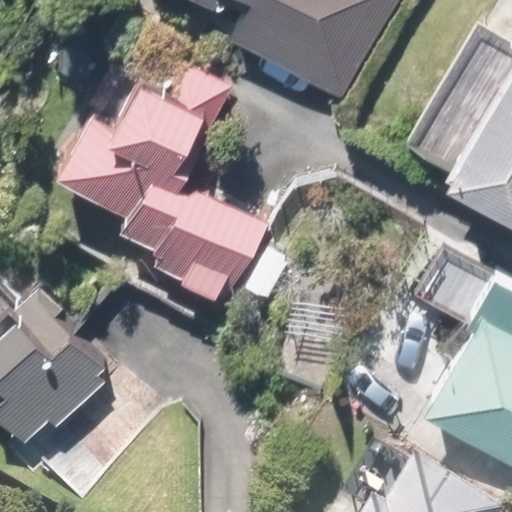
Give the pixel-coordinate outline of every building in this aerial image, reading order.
[(246,0),(234,19),(343,88),(398,0),(246,0)] [(69,149),(135,191),(129,202),(170,227),(163,239),(223,277),(230,265),(238,269),(273,213),(190,161),(228,101),(219,96),(230,78),(188,52),(177,69),(153,54),(120,106),(103,95),(69,149)] [(511,61),(453,155),(511,191),(511,61)] [(0,391),(30,424),(54,403),(62,411),(108,369),(100,360),(110,351),(60,298),(69,290),(46,265),(23,286),(25,289),(0,312),(0,391)] [(430,396),(511,446),(511,306),(492,294),(430,396)] [(376,511),(508,511),(510,511),(425,459),(396,506),(384,499),(376,511)]
